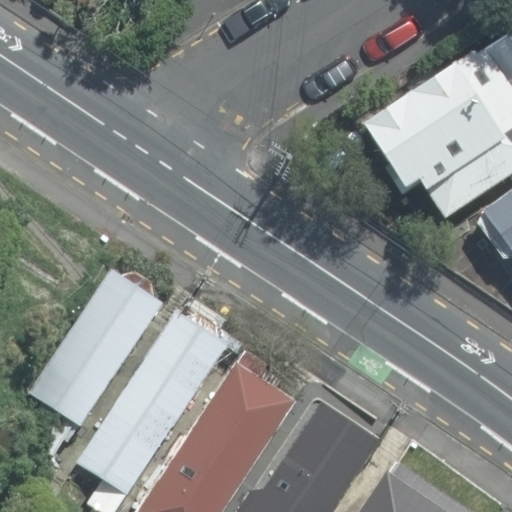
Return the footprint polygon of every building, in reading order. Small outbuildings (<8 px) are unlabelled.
[(511,77),(511,26),(509,22),(358,116),(400,182),(416,172),(435,203),(511,154),(511,93),(505,82),(511,77)] [(511,182),(481,203),(511,247),(511,182)] [(161,296),(112,263),(12,412),(60,445),(161,296)] [(215,331),(174,303),(71,460),(113,487),(215,331)] [(214,511),(294,393),(232,352),(134,501),(150,511),(214,511)] [(472,511),(391,456),(351,511),(472,511)]
